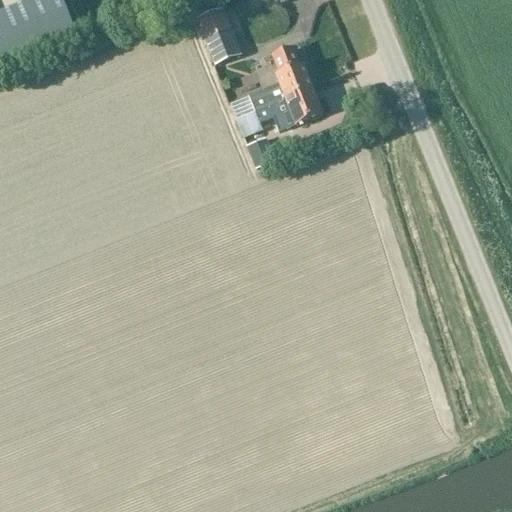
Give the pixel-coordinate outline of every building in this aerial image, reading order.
[(62,0),(40,0),(0,16),(0,68),(78,36),(62,0)] [(199,23),(212,56),(238,45),(225,12),(199,23)] [(238,45),(212,56),(217,68),(243,57),(238,45)] [(256,115),(313,93),(303,68),(300,69),(294,52),(273,61),(279,77),(277,78),(280,86),(249,99),(256,115)] [(323,118),(313,93),(256,115),(260,125),(274,120),(279,135),(297,129),(323,118)] [(278,164),(271,147),(251,154),(258,172),(278,164)]
